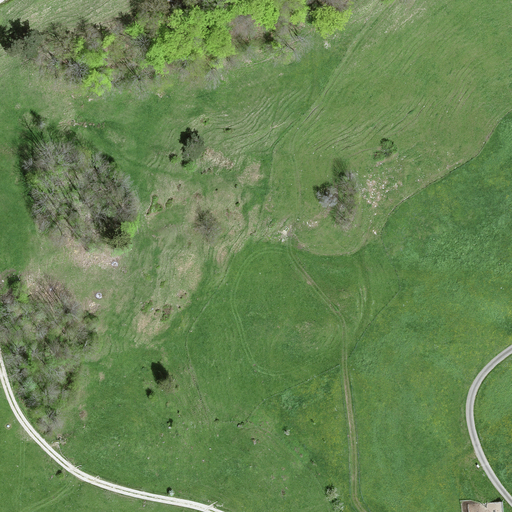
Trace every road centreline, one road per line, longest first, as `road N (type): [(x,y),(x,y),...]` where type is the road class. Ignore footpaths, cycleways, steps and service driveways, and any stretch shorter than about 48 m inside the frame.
road 1 (track): [(0,376),(27,431),(75,475),(211,511)]
road 2 (residential): [(511,347),(481,374),(469,414),(481,455),(511,502)]
